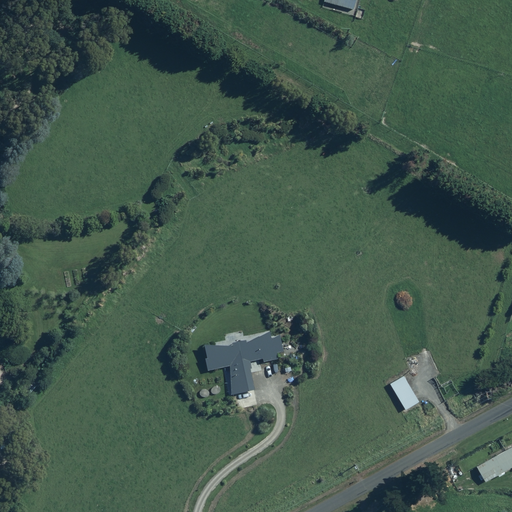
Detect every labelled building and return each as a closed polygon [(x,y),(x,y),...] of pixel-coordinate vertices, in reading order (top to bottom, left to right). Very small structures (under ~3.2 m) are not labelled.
[(354,0),(321,0),(322,1),(351,10),(354,0)] [(225,340),(205,344),(201,344),(206,371),(223,368),(226,382),(223,382),(224,391),(228,390),(229,394),(253,390),(248,361),(261,358),(262,362),(276,360),(275,353),(281,352),(280,344),(277,345),(276,337),(272,338),(271,331),(243,336),(243,330),(224,333),(225,340)] [(39,379),(35,375),(21,389),(27,394),(37,384),(36,382),(39,379)] [(403,376),(389,384),(403,410),(417,402),(403,376)] [(492,459),(476,466),(479,472),(481,471),(485,479),(511,467),(511,445),(491,455),(492,459)]
